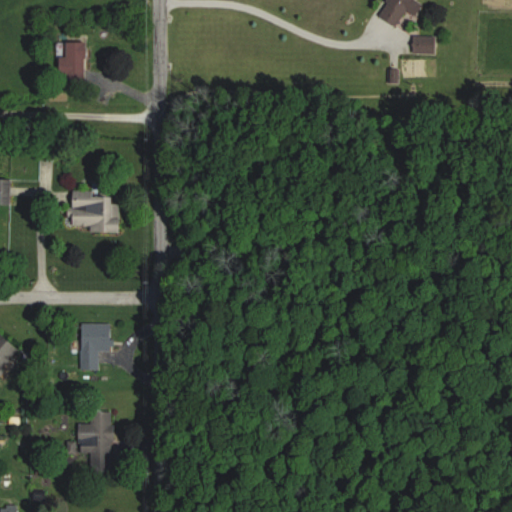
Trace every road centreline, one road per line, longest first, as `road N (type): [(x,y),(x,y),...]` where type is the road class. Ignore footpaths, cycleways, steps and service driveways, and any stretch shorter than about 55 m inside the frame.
road 1 (residential): [(156,511),(156,0)]
road 2 (residential): [(0,292),(157,292)]
road 3 (residential): [(156,111),(0,108)]
